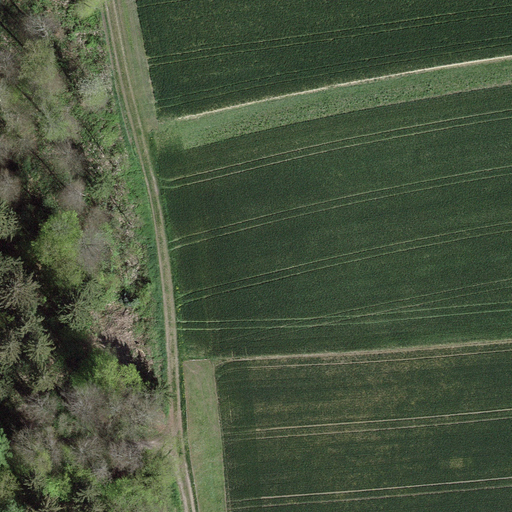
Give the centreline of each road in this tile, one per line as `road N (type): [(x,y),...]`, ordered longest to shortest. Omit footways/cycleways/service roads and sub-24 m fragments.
road 1 (track): [(105,0),(169,258),(181,448)]
road 2 (track): [(181,448),(0,458)]
